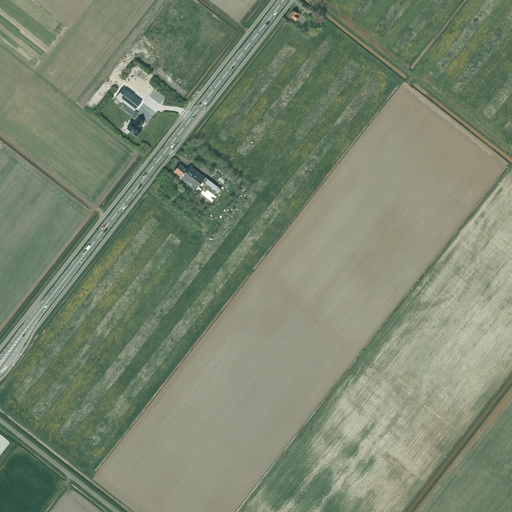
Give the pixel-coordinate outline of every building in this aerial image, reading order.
[(294,11),(289,17),(296,22),(301,14),(298,12),(297,13),(294,11)] [(124,89),(117,98),(135,112),(143,103),(124,89)] [(132,122),(127,129),(136,136),(142,130),(139,128),(140,126),(140,127),(144,122),(139,118),(134,123),(132,122)] [(183,175),(187,170),(180,165),(174,173),(180,177),(179,178),(187,185),(190,181),(183,175)] [(190,181),(187,185),(193,189),(192,191),(194,193),(195,191),(211,203),(221,190),(190,166),(187,170),(183,175),(190,181)]
